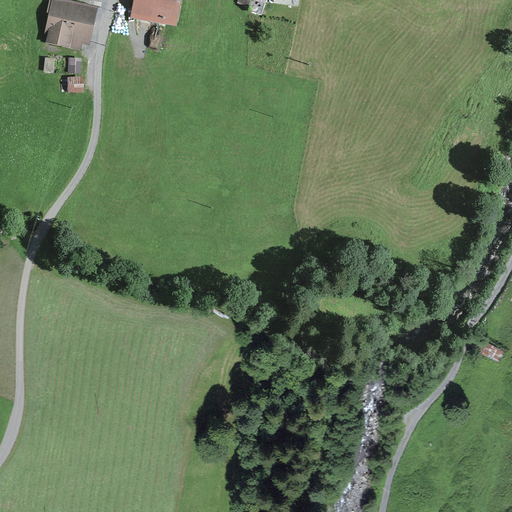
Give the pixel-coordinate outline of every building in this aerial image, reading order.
[(61,0),(56,0),(53,17),(89,25),(92,11),(71,6),(72,2),(61,0)] [(139,0),(136,14),(171,20),(175,0),(139,0)] [(85,39),(89,25),(53,17),(48,42),(76,48),(78,37),(85,39)] [(46,58),(44,71),(53,71),(54,59),(46,58)] [(79,59),(69,59),(69,71),(79,71),(79,59)] [(70,79),(70,91),(82,90),(81,79),(70,79)] [(502,361),(507,350),(489,342),(484,353),(502,361)]
